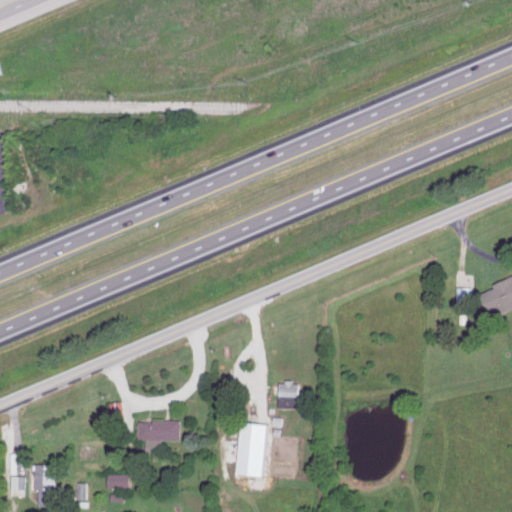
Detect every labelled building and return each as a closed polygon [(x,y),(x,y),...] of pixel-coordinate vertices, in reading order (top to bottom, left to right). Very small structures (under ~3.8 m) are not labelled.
[(511,278),(484,288),(493,313),(511,305),(511,278)] [(473,305),(474,285),(458,285),(457,305),(473,305)] [(303,406),(304,380),(285,380),(284,405),(303,406)] [(128,413),(125,399),(113,402),(116,415),(128,413)] [(162,438),(185,439),(185,419),(156,418),(156,420),(143,420),(143,437),(151,437),(151,442),(162,442),(162,438)] [(273,422),(244,421),(243,458),(240,458),(240,472),(271,474),(273,422)] [(24,453),(16,452),(15,472),(23,473),(24,453)] [(40,504),(58,505),(58,498),(72,499),(72,485),(59,485),(60,463),(42,463),(40,504)] [(134,487),(134,473),(112,472),(112,486),(134,487)] [(28,475),(12,474),(12,488),(28,488),(28,475)] [(90,481),(81,481),(81,499),(91,499),(90,481)]
